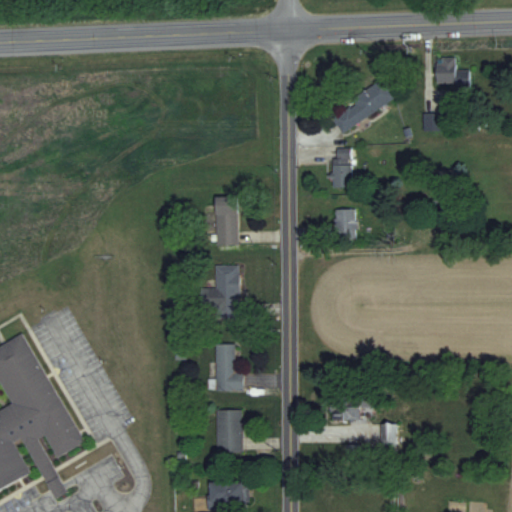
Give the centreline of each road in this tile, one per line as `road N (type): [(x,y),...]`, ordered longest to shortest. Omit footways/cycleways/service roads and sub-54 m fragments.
road 1 (primary): [(0,43),(511,26)]
road 2 (residential): [(287,511),(284,31)]
